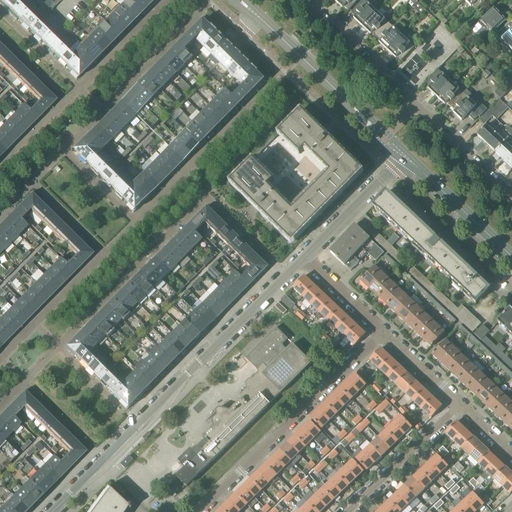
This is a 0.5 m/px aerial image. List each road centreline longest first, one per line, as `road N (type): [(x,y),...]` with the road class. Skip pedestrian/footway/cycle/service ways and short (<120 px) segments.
road 1 (residential): [(52,511),(304,257)]
road 2 (residential): [(511,195),(305,0)]
road 3 (residential): [(202,511),(382,333)]
road 4 (secondary): [(404,157),(231,0)]
road 5 (residential): [(348,511),(459,405)]
road 6 (secondary): [(511,258),(404,157)]
road 7 (residential): [(304,257),(404,157)]
